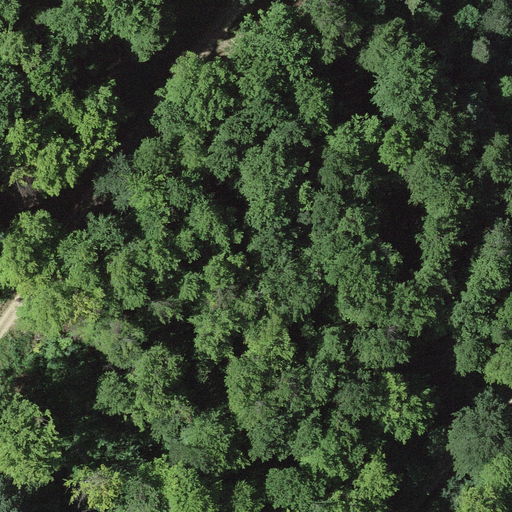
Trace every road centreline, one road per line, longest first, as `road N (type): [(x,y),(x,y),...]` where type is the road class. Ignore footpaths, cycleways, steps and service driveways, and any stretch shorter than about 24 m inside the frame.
road 1 (track): [(244,0),(0,343)]
road 2 (track): [(410,511),(511,397)]
